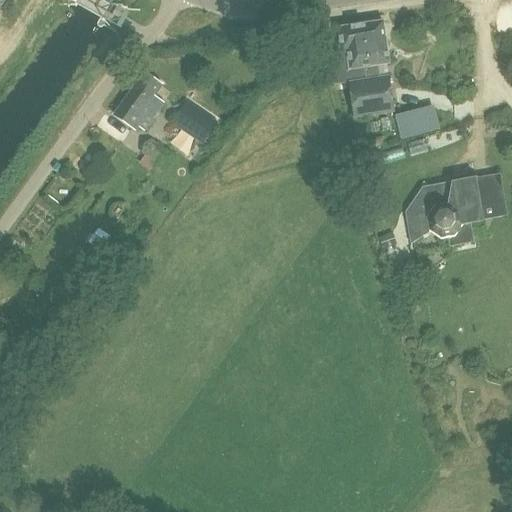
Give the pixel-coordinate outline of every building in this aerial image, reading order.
[(338,28),(343,71),(347,70),(354,117),(394,112),(390,76),(382,77),(380,66),(390,64),(384,22),(338,28)] [(154,96),(161,86),(144,74),(115,116),(136,130),(147,114),(153,118),(164,103),(154,96)] [(178,112),(167,127),(200,150),(211,134),(178,112)] [(150,139),(140,154),(144,156),(156,165),(166,151),(150,139)] [(376,150),(352,157),(372,222),(397,212),(376,150)] [(156,165),(144,156),(139,163),(152,172),(156,165)] [(405,211),(410,244),(429,232),(433,234),(437,237),(442,239),(449,238),(449,246),(473,242),(470,224),(507,216),(500,174),(422,187),(405,211)] [(378,237),(382,250),(397,244),(392,233),(378,237)]
